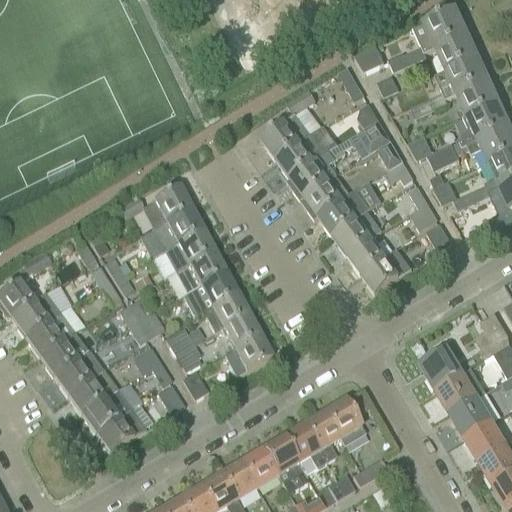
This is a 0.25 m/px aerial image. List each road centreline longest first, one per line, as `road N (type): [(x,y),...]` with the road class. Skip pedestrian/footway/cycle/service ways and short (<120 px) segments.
road 1 (residential): [(85,511),(359,349)]
road 2 (residential): [(359,349),(202,139)]
road 3 (residential): [(455,511),(359,349)]
road 4 (residential): [(359,349),(511,257)]
